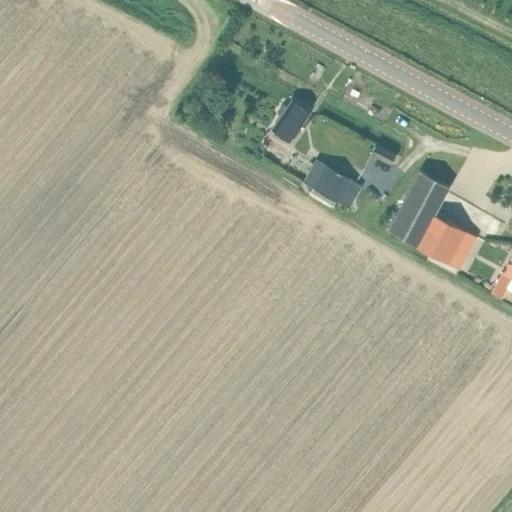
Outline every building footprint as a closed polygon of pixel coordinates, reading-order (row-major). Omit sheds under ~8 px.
[(309,112),(292,100),(288,107),(283,104),(277,113),(282,116),(272,129),(289,141),(309,112)] [(390,164),(396,154),(376,143),(370,154),(390,164)] [(348,208),(351,203),(361,185),(316,159),(303,181),(348,208)] [(449,185),(420,170),(388,229),(445,260),(462,229),(434,214),(449,185)] [(511,254),(494,290),(503,295),(508,284),(511,285),(511,254)]
